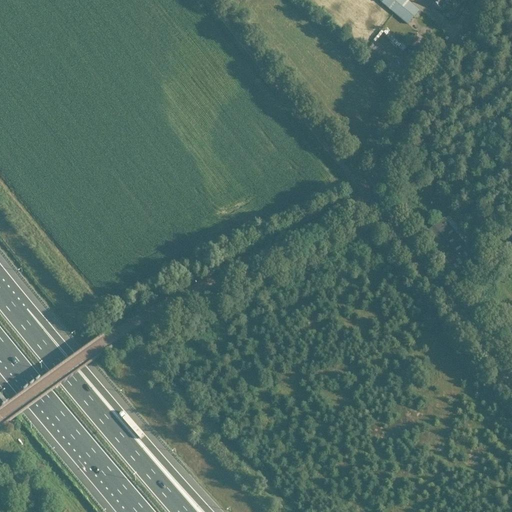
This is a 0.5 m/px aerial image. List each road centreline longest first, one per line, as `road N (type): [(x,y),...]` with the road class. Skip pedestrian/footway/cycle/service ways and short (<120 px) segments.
road 1 (motorway): [(210,511),(96,384),(18,315)]
road 2 (motorway): [(180,511),(18,315)]
road 3 (track): [(364,194),(211,0)]
road 4 (unclassified): [(511,381),(374,208)]
road 5 (motorway): [(0,343),(142,511)]
